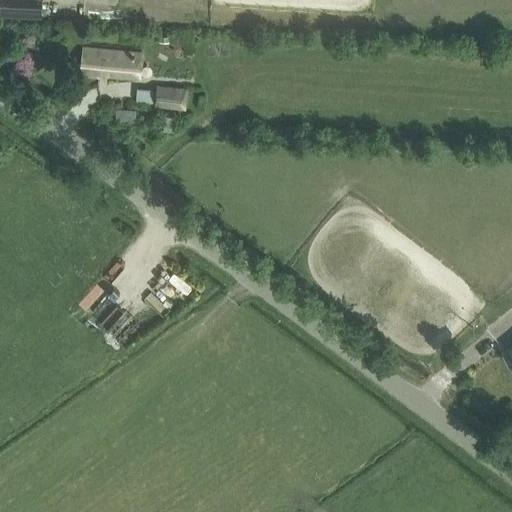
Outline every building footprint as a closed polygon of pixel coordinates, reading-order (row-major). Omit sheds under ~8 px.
[(143,53),(83,48),(81,73),(99,75),(99,72),(141,76),(143,53)] [(187,88),(158,85),(155,106),(185,109),(187,88)] [(116,108),(115,123),(137,123),(137,109),(116,108)] [(175,130),(177,115),(167,114),(165,129),(175,130)] [(511,344),(503,352),(511,362),(511,344)]
